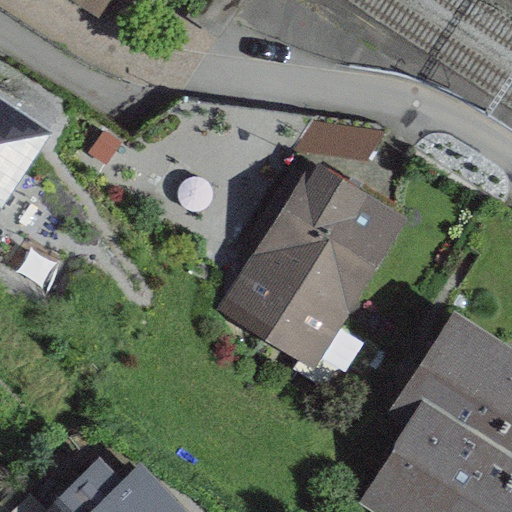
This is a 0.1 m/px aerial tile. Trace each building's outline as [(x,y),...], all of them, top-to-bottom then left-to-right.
[(74,0),(100,17),(111,0),(74,0)] [(220,38),(244,0),(196,0),(186,16),(220,38)] [(51,126),(0,97),(0,200),(6,204),(51,126)] [(121,142),(103,130),(88,153),(106,164),(121,142)] [(408,216),(312,158),(304,171),(293,164),(250,233),(262,240),(220,308),(305,359),(298,371),(332,392),(363,342),(340,328),(408,216)] [(511,511),(511,345),(454,309),(387,413),(407,426),(357,503),(371,511),(511,511)] [(120,479),(99,457),(40,511),(189,511),(140,460),(120,479)]
